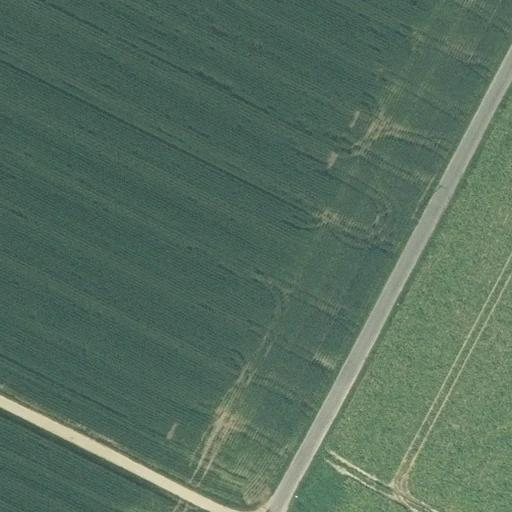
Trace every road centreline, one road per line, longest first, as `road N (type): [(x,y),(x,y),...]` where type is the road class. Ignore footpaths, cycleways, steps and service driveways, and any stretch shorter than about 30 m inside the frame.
road 1 (residential): [(272,511),(511,58)]
road 2 (track): [(0,395),(240,511)]
